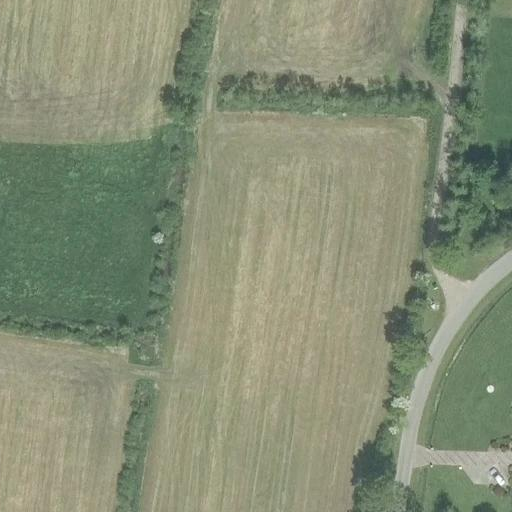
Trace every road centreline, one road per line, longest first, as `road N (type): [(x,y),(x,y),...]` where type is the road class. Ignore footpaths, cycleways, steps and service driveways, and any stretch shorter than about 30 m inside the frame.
road 1 (unclassified): [(463,304),(435,251),(463,0)]
road 2 (unclassified): [(399,511),(418,390),(463,304)]
